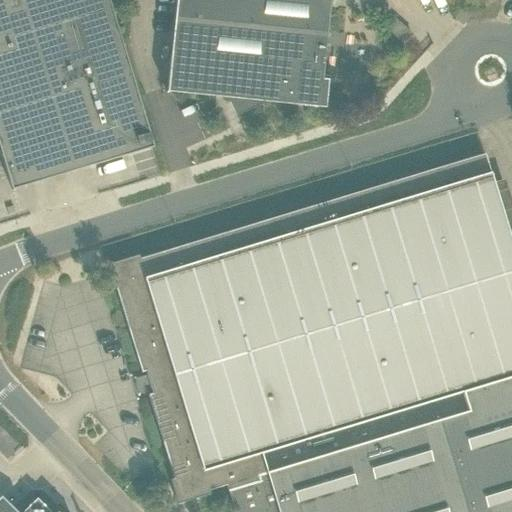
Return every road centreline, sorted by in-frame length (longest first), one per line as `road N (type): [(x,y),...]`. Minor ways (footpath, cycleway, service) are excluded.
road 1 (unclassified): [(0,262),(439,123),(470,97)]
road 2 (tertiary): [(0,383),(124,511)]
